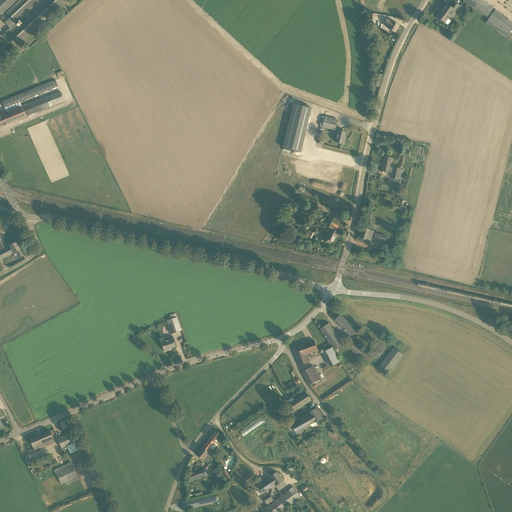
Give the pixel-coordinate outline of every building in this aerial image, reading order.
[(0,0),(0,13),(1,14),(2,15),(0,18),(10,28),(3,34),(20,53),(26,48),(20,42),(65,0),(47,0),(19,27),(15,24),(40,0),(19,0),(4,14),(3,13),(17,0),(0,0)] [(463,0),(505,31),(509,34),(511,29),(511,22),(496,10),(482,0),(463,0)] [(456,11),(460,6),(455,2),(451,7),(447,4),(441,11),(436,17),(444,23),(449,16),(451,18),(456,11)] [(389,29),(395,32),(399,25),(393,21),(392,22),(387,20),(384,25),(389,28),(389,29)] [(22,107),(20,102),(58,86),(56,80),(2,102),(7,113),(3,114),(2,112),(0,112),(0,126),(64,101),(60,91),(22,107)] [(300,152),(311,108),(293,104),(283,148),(300,152)] [(338,120),(324,117),(322,127),(335,130),(338,120)] [(344,144),(345,140),(344,139),(346,132),(338,131),(335,142),(344,144)] [(260,142),(252,162),(318,187),(326,166),(260,142)] [(389,168),(391,158),(385,157),(382,171),(388,172),(388,171),(392,172),(391,177),(398,179),(400,169),(394,168),(393,168),(389,168)] [(347,212),(349,207),(324,197),(322,203),(347,212)] [(335,234),(340,222),(333,218),(329,227),(333,229),(332,232),(330,231),(328,235),(326,234),(323,240),(329,243),(330,240),(333,242),(337,235),(335,234)] [(371,241),(374,231),(363,228),(360,238),(366,239),(371,241)] [(384,235),(375,233),(373,239),(382,242),(384,235)] [(21,250),(16,242),(11,245),(11,246),(5,249),(1,242),(0,242),(0,259),(14,253),(16,252),(19,258),(23,255),(20,250),(21,250)] [(350,336),(356,330),(340,314),(336,311),(330,317),(350,336)] [(171,334),(181,330),(177,317),(166,320),(171,334)] [(334,349),(341,345),(336,338),(338,337),(329,323),(320,329),(334,349)] [(165,351),(170,350),(169,349),(176,346),(173,337),(168,339),(169,340),(162,343),(165,351)] [(300,365),(308,362),(305,355),(317,350),(314,340),(293,348),(300,365)] [(368,363),(374,355),(353,340),(348,347),(368,363)] [(379,358),(386,348),(376,341),(369,350),(379,358)] [(328,363),(338,358),(332,347),(322,352),(328,363)] [(388,375),(403,355),(393,348),(378,367),(388,375)] [(309,385),(320,379),(313,366),(302,372),(309,385)] [(294,411),(311,400),(306,392),(289,403),(294,411)] [(322,418),(316,408),(309,412),(310,414),(291,425),(298,436),(312,428),(311,428),(315,426),(314,423),(322,418)] [(38,449),(37,445),(44,442),(53,438),(50,431),(30,440),(35,451),(38,449)] [(214,446),(221,436),(215,431),(209,438),(210,438),(205,444),(208,446),(207,447),(210,449),(214,445),(214,446)] [(81,440),(79,441),(75,432),(58,439),(62,448),(73,444),(75,450),(78,449),(79,451),(84,449),(83,447),(83,446),(81,440)] [(210,449),(207,447),(208,446),(205,444),(202,448),(196,455),(204,460),(208,455),(209,453),(208,452),(209,451),(210,449)] [(224,462),(220,454),(217,456),(222,465),(223,465),(225,464),(225,463),(224,462)] [(61,484),(64,483),(66,485),(79,479),(71,462),(55,470),(61,484)] [(227,468),(225,469),(223,471),(226,476),(225,476),(226,478),(227,477),(228,480),(232,478),(227,468)] [(204,469),(196,472),(198,478),(207,475),(204,469)] [(251,472),(247,475),(244,478),(247,481),(254,475),(251,472)] [(283,480),(277,472),(270,477),(270,478),(267,480),(265,477),(252,486),(259,496),(275,485),(276,485),(283,480)] [(268,511),(280,511),(301,497),(293,487),(265,508),(268,511)] [(212,496),(191,501),(187,502),(188,508),(193,507),(213,502),(212,496)] [(273,500),(271,497),(270,496),(263,500),(266,505),(273,500)] [(296,511),(306,505),(303,500),(286,511),(296,511)]
